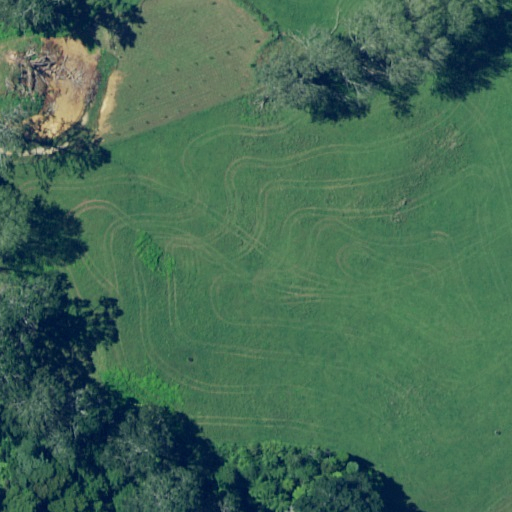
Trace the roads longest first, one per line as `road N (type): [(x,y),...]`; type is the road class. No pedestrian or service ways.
road 1 (track): [(136,0),(99,81),(59,133),(0,125)]
road 2 (track): [(425,0),(301,56),(247,0)]
